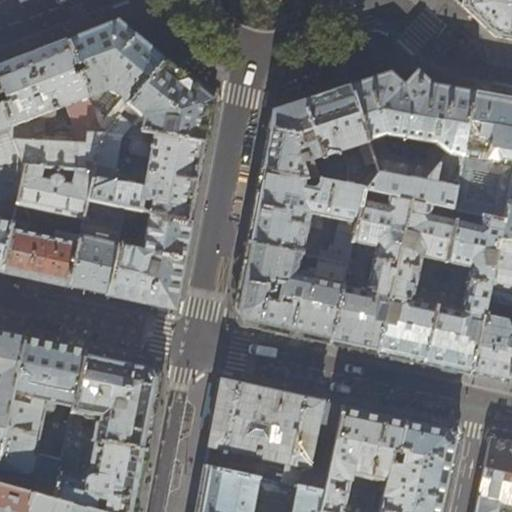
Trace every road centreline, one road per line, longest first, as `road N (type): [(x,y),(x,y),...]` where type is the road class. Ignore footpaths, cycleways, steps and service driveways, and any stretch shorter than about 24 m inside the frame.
road 1 (unclassified): [(194,343),(253,50)]
road 2 (residential): [(477,407),(194,343)]
road 3 (residential): [(0,300),(194,343)]
road 4 (residential): [(159,511),(194,343)]
road 5 (unclassified): [(253,50),(391,1)]
road 6 (unclassified): [(511,76),(454,55),(391,1)]
